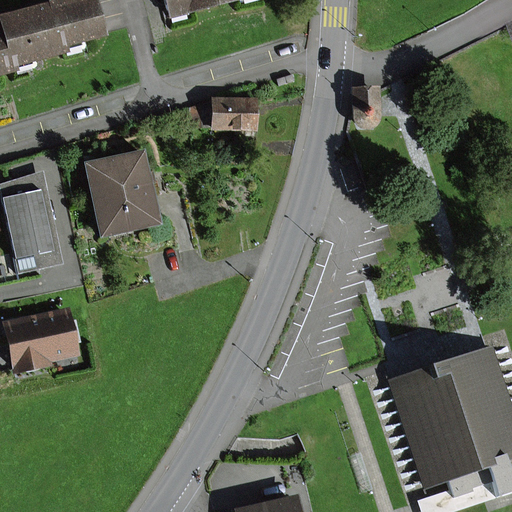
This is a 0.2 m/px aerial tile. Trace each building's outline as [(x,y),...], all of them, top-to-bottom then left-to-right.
[(353,119),(359,127),(371,127),(375,117),(375,93),(353,94),(353,119)] [(210,103),(189,109),(189,129),(238,130),(238,136),(249,135),(252,135),(251,130),(254,130),(255,101),(210,103)] [(141,155),(85,167),(100,237),(156,225),(146,179),(141,155)] [(34,174),(0,185),(0,195),(17,275),(53,266),(47,234),(34,174)] [(21,325),(6,328),(15,371),(44,365),(43,359),(74,353),(65,315),(21,325)] [(412,379),(395,385),(432,493),(511,465),(511,390),(498,350),(484,354),(412,379)]
